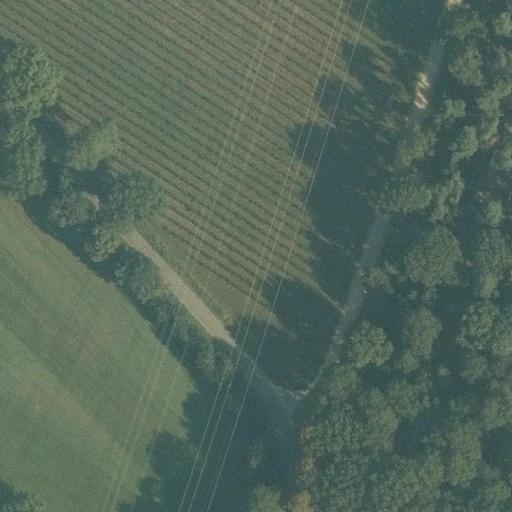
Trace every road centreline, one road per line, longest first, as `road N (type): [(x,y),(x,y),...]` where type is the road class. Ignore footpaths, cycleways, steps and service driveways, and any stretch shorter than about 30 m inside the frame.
road 1 (unclassified): [(296,511),(292,456),(277,408),(0,89)]
road 2 (track): [(277,408),(330,378),(343,357),(450,0)]
